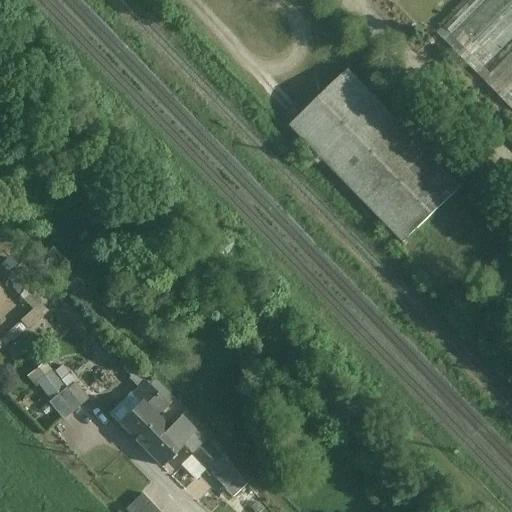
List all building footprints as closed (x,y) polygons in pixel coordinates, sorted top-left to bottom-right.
[(511,52),(491,74),(483,66),(511,37),(511,0),(471,0),(437,34),(511,110),(511,52)] [(461,187),(348,70),(291,126),(404,243),(461,187)] [(75,384),(68,375),(60,381),(66,388),(68,390),(75,384)] [(62,391),(52,379),(44,386),(47,389),(44,392),(51,400),(62,391)] [(168,405),(149,386),(141,394),(146,399),(142,402),(156,417),(168,405)] [(68,390),(66,388),(62,391),(51,400),(48,403),(62,421),(81,406),(68,390)] [(142,402),(119,424),(135,441),(146,429),(156,439),(167,428),(156,417),(142,402)] [(199,437),(180,417),(168,429),(182,443),(185,439),(191,445),(199,437)] [(167,428),(156,439),(146,429),(135,441),(160,466),(182,443),(168,429),(167,428)] [(204,442),(199,437),(191,445),(185,439),(182,443),(191,452),(189,454),(206,470),(223,454),(208,438),(204,442)] [(223,454),(206,470),(233,498),(248,484),(223,454)] [(158,511),(142,494),(125,510),(127,511),(158,511)]
